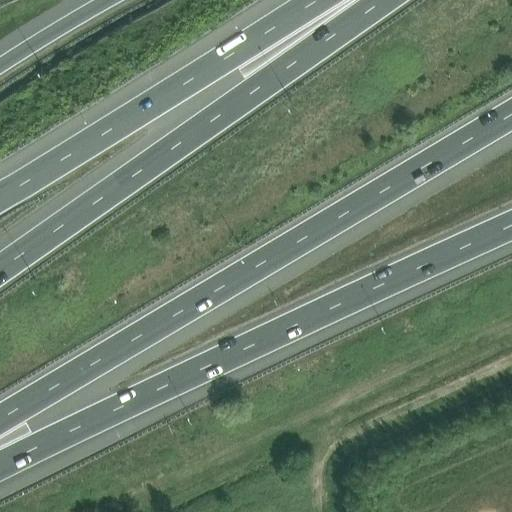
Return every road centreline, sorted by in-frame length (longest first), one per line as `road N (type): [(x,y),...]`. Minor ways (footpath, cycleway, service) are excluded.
road 1 (motorway): [(0,434),(511,124)]
road 2 (motorway): [(0,457),(511,230)]
road 3 (motorway): [(381,0),(0,269)]
road 4 (motorway): [(340,0),(229,55),(0,196)]
road 5 (track): [(511,357),(329,445)]
road 6 (track): [(329,445),(139,511)]
road 7 (motorway): [(111,0),(0,67)]
